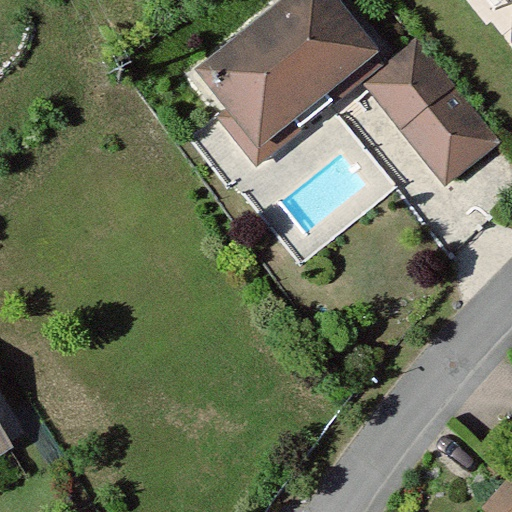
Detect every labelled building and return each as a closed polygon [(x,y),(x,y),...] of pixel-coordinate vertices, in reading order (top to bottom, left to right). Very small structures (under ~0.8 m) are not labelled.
[(366,61),(316,0),(303,0),(202,82),(229,117),(256,150),(287,126),(297,136),(329,110),(320,99),(366,61)] [(509,1),(508,0),(482,0),(493,13),(509,1)] [(420,53),(370,92),(399,128),(448,89),(420,53)] [(320,99),(329,110),(375,72),(366,61),(320,99)] [(492,146),(448,89),(399,128),(444,184),(492,146)] [(229,117),(218,126),(254,171),(297,136),(287,126),(256,150),(229,117)] [(511,511),(511,492),(508,489),(489,511),(511,511)]
